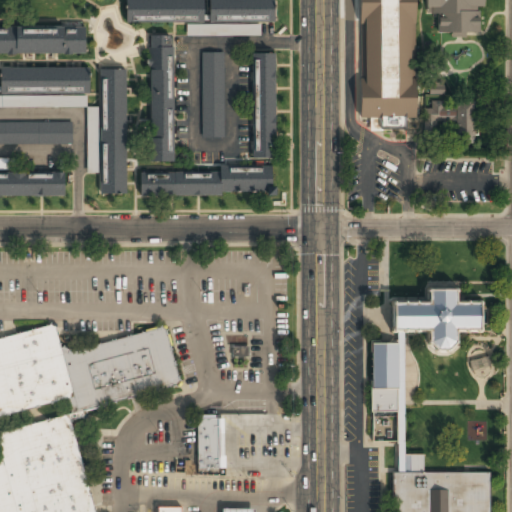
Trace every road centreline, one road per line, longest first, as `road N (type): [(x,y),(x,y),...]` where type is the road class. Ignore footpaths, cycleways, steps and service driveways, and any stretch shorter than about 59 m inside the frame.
road 1 (residential): [(511,230),(0,231)]
road 2 (secondary): [(320,426),(318,0)]
